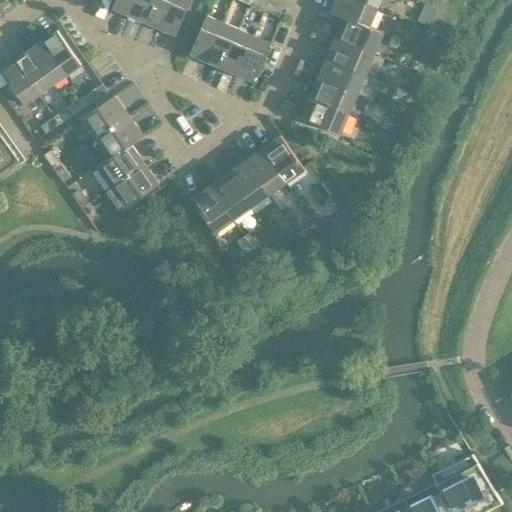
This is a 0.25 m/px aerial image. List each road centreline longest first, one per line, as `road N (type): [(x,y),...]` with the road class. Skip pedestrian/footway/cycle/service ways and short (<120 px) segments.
road 1 (residential): [(130,63),(169,112),(182,168),(254,116)]
road 2 (residential): [(511,247),(474,355),(478,384),(511,440)]
road 3 (residential): [(254,116),(130,63)]
road 4 (residential): [(300,0),(299,33),(268,103),(254,116)]
